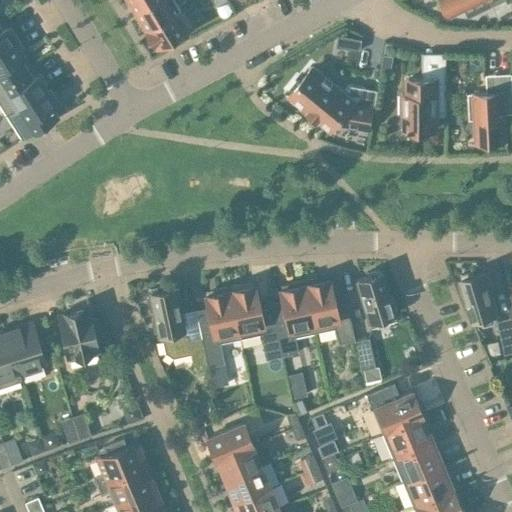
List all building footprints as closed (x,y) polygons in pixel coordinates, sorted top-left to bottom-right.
[(130,0),(137,11),(156,0),(130,0)] [(148,29),(183,8),(177,0),(156,0),(137,11),(148,29)] [(443,0),(451,15),(465,8),(468,15),(490,5),(487,0),(507,0),(508,1),(509,0),(443,0)] [(183,8),(148,29),(159,47),(193,26),(183,8)] [(0,47),(17,37),(10,27),(7,28),(5,23),(0,26),(0,47)] [(23,48),(17,37),(0,47),(0,82),(25,66),(19,57),(24,54),(21,49),(23,48)] [(446,52),(445,52),(445,72),(423,72),(423,77),(408,77),(408,93),(401,93),(402,112),(405,112),(405,128),(415,128),(416,130),(426,130),(426,128),(436,128),(436,110),(445,110),(445,115),(446,115),(446,52)] [(383,53),(381,69),(391,71),(393,55),(383,53)] [(377,89),(348,84),(343,90),(313,65),(300,81),(297,78),(289,88),(292,91),(290,93),(309,109),(308,111),(317,119),(319,117),(332,128),(337,122),(371,128),(377,89)] [(31,75),(25,66),(0,82),(0,104),(5,113),(46,87),(44,85),(46,83),(40,73),(37,74),(36,72),(31,75)] [(476,141),(506,139),(504,105),(511,104),(511,73),(511,72),(496,73),(497,91),(468,92),(469,119),(475,118),(476,141)] [(46,87),(5,113),(21,138),(57,115),(51,105),(55,102),(54,99),(56,98),(49,88),(47,89),(46,87)] [(220,121),(232,122),(233,113),(221,112),(220,121)] [(395,307),(391,294),(387,295),(380,271),(379,271),(378,268),(366,271),(367,275),(356,278),(370,326),(395,319),(392,308),(395,307)] [(495,315),(494,311),(497,311),(485,270),(474,274),(473,270),(461,274),(462,277),(460,278),(461,281),(458,282),(462,295),(465,294),(473,318),(476,317),(477,321),(484,326),(493,324),(495,315)] [(316,276),(303,279),(314,331),(335,327),(338,342),(354,339),(347,308),(336,311),(328,277),(317,280),(316,276)] [(286,319),(274,321),(281,354),(298,351),(294,336),(314,331),(303,279),(290,282),(291,285),(279,288),(286,319)] [(241,282),(227,285),(239,337),(260,333),(266,358),(281,354),(274,321),(262,324),(253,283),(242,285),(241,282)] [(149,291),(150,295),(146,296),(149,310),(153,309),(154,316),(151,316),(154,330),(157,329),(160,340),(163,340),(165,351),(172,356),(190,352),(187,339),(188,339),(187,333),(184,333),(174,286),(162,288),(162,285),(149,288),(150,291),(149,291)] [(200,330),(201,336),(207,365),(224,361),(220,341),(239,337),(227,285),(215,288),(216,291),(204,294),(211,327),(200,330)] [(96,350),(93,338),(102,337),(97,317),(89,318),(86,307),(59,314),(68,356),(96,350)] [(511,351),(511,321),(511,316),(497,319),(504,353),(511,351)] [(5,328),(4,329),(18,371),(44,362),(30,322),(5,330),(5,328)] [(18,371),(4,329),(3,329),(3,330),(0,331),(0,386),(21,379),(18,371)] [(193,368),(207,365),(201,336),(187,339),(190,352),(193,368)] [(368,336),(354,339),(360,368),(362,368),(374,365),(368,336)] [(374,365),(362,368),(365,380),(381,377),(378,364),(374,365)] [(360,375),(350,376),(352,387),(362,385),(360,375)] [(414,393),(412,392),(411,389),(398,395),(392,381),(365,392),(381,431),(421,415),(417,403),(417,401),(418,400),(417,397),(415,394),(414,393)] [(301,396),(292,400),(297,414),(307,410),(301,396)] [(83,411),(71,415),(79,438),(90,434),(83,411)] [(291,426),(300,423),(294,411),(286,415),(291,426)] [(67,441),(79,438),(71,415),(60,418),(67,441)] [(424,417),(422,417),(421,415),(381,431),(391,455),(431,439),(427,428),(428,424),(427,421),(426,419),(424,417)] [(213,459),(251,443),(242,421),(206,436),(215,457),(213,458),(213,459)] [(331,421),(312,429),(318,444),(337,436),(331,421)] [(305,434),(300,423),(291,426),(296,438),(305,434)] [(13,436),(2,440),(10,463),(22,458),(13,436)] [(97,484),(145,464),(135,441),(125,445),(122,437),(103,445),(106,453),(96,457),(102,472),(94,475),(97,484)] [(337,449),(333,438),(318,444),(317,445),(321,456),(337,449)] [(439,452),(436,450),(432,441),(435,440),(434,439),(432,440),(431,439),(391,455),(401,480),(442,463),(441,461),(441,459),(442,458),(441,455),(439,452)] [(0,466),(10,463),(2,440),(0,440),(0,466)] [(216,459),(224,479),(260,464),(251,443),(213,459),(213,460),(216,459)] [(333,451),(321,457),(326,468),(326,471),(339,466),(333,451)] [(309,469),(317,465),(313,453),(304,457),(309,469)] [(445,467),(443,466),(442,463),(401,480),(411,504),(452,488),(447,476),(448,475),(448,473),(447,469),(445,467)] [(109,489),(115,503),(154,486),(145,464),(97,484),(101,492),(109,489)] [(230,501),(231,501),(269,485),(260,464),(224,479),(233,500),(230,501)] [(322,476),(317,465),(309,469),(314,480),(322,476)] [(233,501),(237,511),(263,511),(278,506),(269,485),(231,501),(231,502),(233,501)] [(154,511),(164,508),(154,486),(115,503),(118,511),(154,511)] [(351,486),(335,492),(336,493),(341,505),(349,501),(356,498),(351,486)] [(459,500),(456,499),(452,489),(455,488),(454,487),(452,488),(411,504),(414,511),(461,511),(462,511),(461,510),(462,508),(462,506),(461,503),(459,500)] [(327,511),(335,507),(330,495),(322,499),(327,511)] [(24,501),(28,511),(29,511),(42,507),(37,496),(24,501)] [(353,511),(349,501),(341,505),(343,511),(353,511)]
